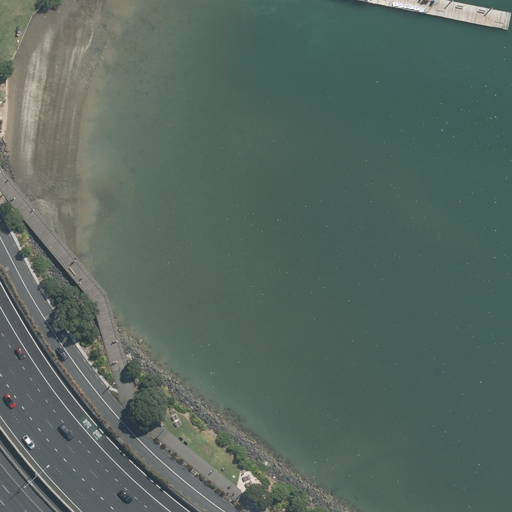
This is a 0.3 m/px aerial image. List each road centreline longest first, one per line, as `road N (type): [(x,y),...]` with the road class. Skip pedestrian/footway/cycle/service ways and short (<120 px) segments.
road 1 (residential): [(0,236),(45,320),(113,413),(224,511)]
road 2 (motorway): [(0,373),(118,511)]
